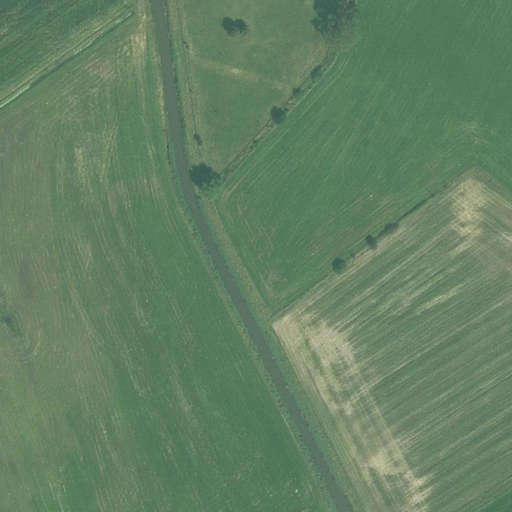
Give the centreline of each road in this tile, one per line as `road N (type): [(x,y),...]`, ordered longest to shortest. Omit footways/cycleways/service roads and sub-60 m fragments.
road 1 (track): [(362,511),(204,189),(173,0)]
road 2 (track): [(145,0),(147,14),(0,124)]
